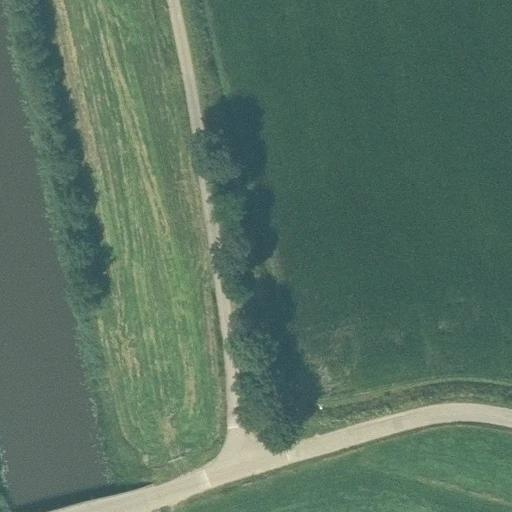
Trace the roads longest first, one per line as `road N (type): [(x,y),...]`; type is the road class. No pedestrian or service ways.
road 1 (unclassified): [(244,463),(211,223),(167,0)]
road 2 (unclassified): [(244,463),(452,414),(511,421)]
road 3 (unclassified): [(94,511),(244,463)]
